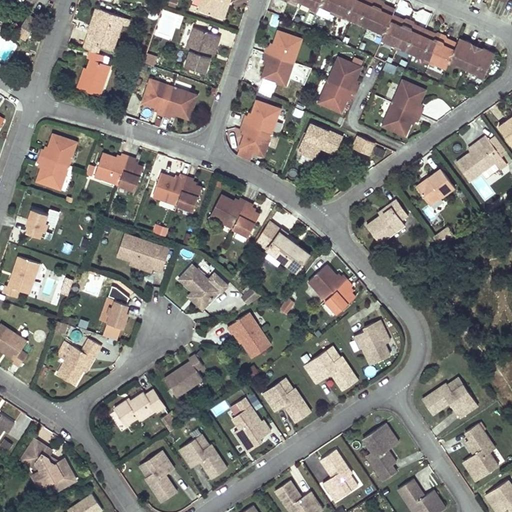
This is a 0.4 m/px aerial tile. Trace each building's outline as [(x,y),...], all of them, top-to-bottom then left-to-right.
[(202,0),(200,9),(219,16),(225,0),(202,0)] [(225,0),(219,16),(224,17),(229,0),(225,0)] [(299,0),(301,0),(317,8),(320,3),(337,10),(351,16),(369,24),(385,31),(384,34),(383,36),(400,44),(415,50),(432,57),(448,65),(448,64),(450,59),(469,67),(486,75),(497,51),(485,46),(483,52),(476,49),(470,46),(472,40),(461,35),(458,41),(446,36),(444,41),(439,39),(435,37),(437,32),(425,27),(415,23),(413,27),(408,25),(403,23),(405,18),(393,13),(396,7),(384,2),(381,7),(377,6),(372,4),(374,0),(299,0)] [(29,13),(22,25),(30,30),(37,18),(29,13)] [(94,14),(87,31),(92,33),(98,15),(94,14)] [(87,31),(85,39),(101,45),(113,49),(121,23),(98,15),(92,33),(87,31)] [(30,30),(22,25),(18,33),(25,37),(30,30)] [(193,42),(190,49),(185,63),(206,70),(211,55),(207,53),(208,49),(211,50),(213,42),(218,44),(220,35),(194,27),(189,41),(193,42)] [(267,59),(266,63),(261,76),(262,76),(268,78),(286,84),(288,77),(294,61),(300,44),(303,36),(278,28),(273,41),(272,45),(269,44),(266,43),(261,57),(264,58),(267,59)] [(2,34),(0,37),(0,59),(5,63),(18,44),(2,34)] [(85,39),(82,47),(91,50),(98,52),(101,45),(85,39)] [(472,40),(470,46),(476,49),(479,43),(472,40)] [(207,53),(211,55),(214,55),(218,44),(213,42),(211,50),(208,49),(207,53)] [(479,43),(476,49),(483,52),(485,46),(479,43)] [(88,67),(81,87),(101,94),(111,64),(103,61),(105,54),(98,52),(91,50),(88,57),(91,58),(88,67)] [(145,60),(155,64),(158,55),(148,52),(145,60)] [(337,63),(323,95),(320,102),(343,111),(347,100),(349,97),(353,98),(355,99),(361,85),(359,84),(355,83),(357,79),(362,66),(340,56),(337,63)] [(386,61),(384,68),(395,71),(397,64),(386,61)] [(78,87),(81,87),(88,67),(85,66),(78,87)] [(268,78),(262,76),(260,82),(273,87),(276,81),(268,78)] [(156,111),(156,112),(171,117),(171,116),(173,112),(176,113),(190,118),(197,94),(190,91),(156,79),(149,77),(141,102),(153,105),(157,107),(156,111)] [(408,135),(412,123),(414,119),(418,120),(420,120),(426,106),(424,105),(421,104),(423,99),(428,87),(404,77),(384,125),(408,135)] [(247,130),(246,133),(242,146),(266,154),(268,147),(274,131),(279,114),(282,106),(258,98),(253,112),(252,115),(248,114),(247,113),(241,128),(243,129),(247,130)] [(511,116),(500,126),(511,142),(511,116)] [(299,151),(313,157),(318,145),(322,146),(332,151),(335,142),(341,144),(345,135),(312,121),(299,151)] [(495,133),(489,138),(502,155),(508,150),(495,133)] [(43,165),(42,169),(37,181),(62,189),(64,182),(70,165),(76,148),(78,141),(54,134),(49,147),(48,150),(43,148),(42,148),(38,163),(39,163),(43,165)] [(376,141),(359,134),(353,147),(370,154),(376,141)] [(500,168),(507,162),(502,155),(489,138),(486,134),(479,139),(481,142),(470,150),(457,160),(470,179),(495,161),(500,168)] [(479,139),(468,147),(470,150),(481,142),(479,139)] [(335,142),(332,151),(337,153),(341,144),(335,142)] [(318,145),(313,157),(317,158),(322,146),(318,145)] [(96,175),(103,177),(120,183),(138,189),(145,167),(139,165),(135,163),(136,160),(137,158),(122,153),(121,155),(120,158),(117,157),(103,153),(96,175)] [(96,166),(91,164),(88,173),(94,174),(96,166)] [(421,189),(433,205),(446,194),(455,187),(441,169),(430,177),(432,181),(421,189)] [(156,196),(163,199),(180,205),(197,211),(205,188),(200,186),(199,186),(196,185),(197,181),(198,180),(184,175),(182,180),(178,178),(164,173),(156,196)] [(418,186),(421,189),(432,181),(430,177),(418,186)] [(212,216),(219,219),(235,227),(251,235),(262,213),(256,210),(253,208),(255,205),(255,203),(241,197),(241,198),(239,201),(235,199),(223,193),(212,216)] [(393,207),(382,214),(368,225),(380,242),(406,224),(403,219),(410,214),(398,198),(390,204),(393,207)] [(380,212),(382,214),(393,207),(390,204),(380,212)] [(31,225),(28,232),(41,237),(44,230),(47,231),(50,222),(47,220),(49,213),(33,208),(28,224),(31,225)] [(153,232),(167,235),(169,227),(156,223),(153,232)] [(442,232),(450,242),(458,236),(449,226),(442,232)] [(283,228),(269,248),(272,250),(285,259),(300,270),(312,252),(300,244),(299,247),(296,244),(297,242),(288,235),(290,233),(283,228)] [(435,237),(443,247),(450,242),(442,232),(435,237)] [(290,233),(288,235),(297,242),(300,244),(302,242),(290,233)] [(119,256),(134,262),(136,258),(154,264),(153,269),(163,272),(171,250),(127,234),(119,256)] [(6,284),(4,291),(18,296),(20,289),(30,292),(33,286),(29,283),(31,278),(35,279),(41,262),(19,255),(13,272),(17,273),(15,278),(11,276),(9,285),(6,284)] [(154,264),(136,258),(134,262),(133,265),(152,271),(153,269),(154,264)] [(197,294),(195,296),(206,306),(221,289),(223,290),(228,284),(214,271),(209,278),(192,263),(179,278),(194,291),(197,294)] [(312,279),(317,285),(328,299),(341,313),(360,297),(355,292),(352,289),(355,287),(356,286),(346,275),(346,276),(343,278),(340,275),(330,263),(312,279)] [(253,285),(242,295),(248,301),(253,298),(261,291),(253,285)] [(194,291),(190,296),(204,308),(206,306),(195,296),(197,294),(194,291)] [(289,312),(298,300),(291,295),(282,307),(289,312)] [(110,314),(107,320),(124,326),(129,311),(126,309),(128,302),(115,298),(113,305),(110,304),(107,313),(110,314)] [(250,310),(227,325),(232,332),(235,329),(252,355),(271,342),(250,310)] [(60,320),(56,318),(53,326),(66,331),(69,323),(60,320)] [(378,323),(383,335),(389,332),(384,321),(378,323)] [(0,324),(0,349),(5,352),(7,350),(10,352),(9,355),(15,359),(13,362),(20,366),(28,354),(22,349),(28,340),(22,337),(17,338),(14,336),(16,333),(1,323),(0,324)] [(389,332),(383,335),(378,323),(367,328),(369,332),(357,337),(363,350),(366,349),(374,365),(393,356),(388,345),(394,343),(389,332)] [(57,373),(74,383),(83,369),(91,355),(95,357),(102,345),(90,338),(83,349),(74,344),(65,359),(57,373)] [(65,359),(74,344),(67,340),(58,355),(65,359)] [(358,378),(341,354),(339,355),(331,343),(304,362),(317,381),(329,372),(331,370),(333,374),(332,375),(341,389),(358,378)] [(177,396),(192,386),(190,383),(193,380),(198,382),(203,378),(197,369),(203,365),(194,352),(188,356),(190,359),(183,363),(185,367),(181,370),(178,366),(164,376),(177,396)] [(207,363),(217,357),(214,352),(204,357),(207,363)] [(0,363),(0,364),(7,368),(13,358),(5,354),(0,363)] [(86,371),(95,357),(91,355),(83,369),(86,371)] [(372,364),(365,370),(370,377),(378,372),(372,364)] [(278,379),(286,391),(292,387),(284,375),(278,379)] [(458,375),(447,382),(452,388),(462,381),(458,375)] [(292,387),(286,391),(278,379),(262,390),(275,409),(286,401),(288,405),(287,406),(296,419),(311,410),(294,385),(292,387)] [(452,388),(447,382),(445,379),(421,396),(431,411),(448,400),(459,414),(477,402),(462,381),(452,388)] [(115,407),(125,422),(136,415),(138,417),(154,406),(156,409),(165,403),(153,386),(145,392),(144,389),(131,398),(128,400),(126,397),(114,406),(115,407)] [(259,400),(255,393),(250,397),(254,403),(259,400)] [(238,423),(238,422),(240,425),(234,429),(240,438),(245,434),(253,445),(262,439),(260,435),(271,429),(263,417),(261,418),(250,402),(250,403),(245,394),(237,399),(243,408),(232,415),(238,423)] [(226,401),(211,407),(214,416),(230,410),(226,401)] [(168,421),(174,417),(170,410),(163,415),(168,421)] [(0,437),(6,428),(10,431),(16,423),(1,413),(0,414),(0,437)] [(171,429),(173,428),(168,421),(163,415),(161,416),(171,429)] [(173,428),(179,424),(174,417),(168,421),(173,428)] [(497,461),(488,448),(480,438),(486,433),(477,419),(463,429),(468,435),(463,439),(473,452),(469,454),(468,453),(461,458),(474,477),(497,461)] [(378,461),(373,464),(383,479),(397,470),(392,463),(396,460),(387,446),(391,443),(392,445),(398,440),(385,421),(362,437),(371,449),(378,461)] [(194,436),(202,448),(210,442),(202,430),(194,436)] [(480,438),(488,448),(494,444),(486,433),(480,438)] [(245,434),(240,438),(247,449),(253,445),(245,434)] [(210,442),(202,448),(194,436),(179,446),(192,464),(203,456),(205,460),(203,462),(212,476),(229,465),(212,441),(210,442)] [(0,443),(0,446),(8,451),(13,442),(4,437),(0,443)] [(23,459),(27,462),(33,459),(37,460),(40,467),(34,470),(39,478),(46,484),(51,481),(56,489),(77,477),(66,457),(60,461),(56,464),(48,458),(52,451),(37,440),(23,459)] [(337,498),(352,488),(344,476),(351,472),(352,471),(336,447),(322,457),(331,469),(332,468),(336,472),(325,480),(337,498)] [(158,468),(148,474),(146,476),(162,500),(179,489),(171,476),(169,477),(165,472),(175,465),(163,448),(150,456),(158,468)] [(365,453),(373,464),(378,461),(371,449),(365,453)] [(50,455),(48,458),(56,464),(60,461),(50,455)] [(141,462),(148,474),(158,468),(150,456),(141,462)] [(38,479),(39,478),(34,470),(40,467),(37,460),(33,459),(27,462),(38,479)] [(344,476),(352,488),(358,484),(351,472),(344,476)] [(414,510),(416,509),(423,504),(427,511),(435,511),(444,506),(431,487),(422,493),(419,489),(421,487),(413,475),(397,486),(414,510)] [(511,483),(507,475),(484,491),(497,510),(504,505),(504,504),(507,501),(511,508),(511,483)] [(292,511),(294,510),(299,506),(303,511),(316,511),(323,508),(311,489),(300,496),(297,492),(300,490),(292,477),(276,488),(292,511)] [(70,511),(93,511),(102,506),(91,492),(67,508),(69,510),(70,511)] [(260,511),(254,502),(239,511),(260,511)]
